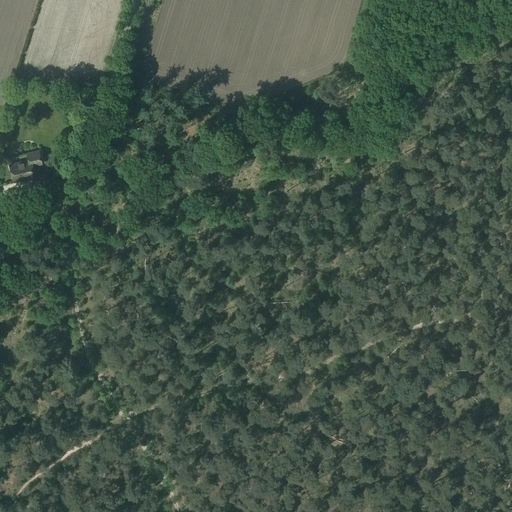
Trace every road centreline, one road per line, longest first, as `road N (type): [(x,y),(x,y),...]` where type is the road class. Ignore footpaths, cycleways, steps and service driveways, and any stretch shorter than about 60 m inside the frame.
road 1 (track): [(366,0),(336,77),(186,130),(69,221)]
road 2 (track): [(125,418),(305,367),(471,307)]
road 3 (unclassified): [(0,234),(62,200),(134,0)]
road 4 (track): [(62,200),(89,359),(125,418)]
